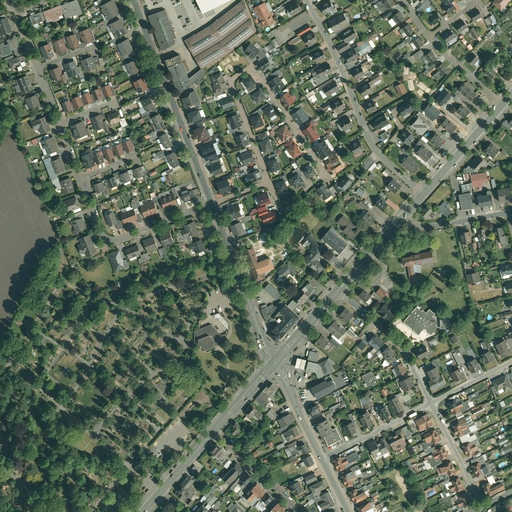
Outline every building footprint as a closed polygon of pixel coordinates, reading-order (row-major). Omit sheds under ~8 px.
[(243,0),(217,19),(210,26),(185,41),(202,69),(229,53),(256,31),(243,0)] [(196,0),(203,13),(230,0),(196,0)] [(391,0),(382,0),(384,3),(388,8),(388,9),(395,4),(391,0)] [(427,0),(421,6),(424,9),(431,3),(427,0)] [(452,2),(449,0),(442,0),(447,6),(444,8),(449,13),(456,8),(452,2)] [(496,0),(494,3),(501,10),(509,0),(496,0)] [(77,1),(69,4),(69,5),(66,6),(66,5),(62,6),(64,11),(67,18),(73,15),(73,16),(82,13),(77,1)] [(105,4),(102,6),(102,7),(104,9),(103,9),(103,10),(104,10),(105,13),(116,7),(113,1),(105,4)] [(330,1),(321,7),(325,14),(327,13),(331,11),(334,9),(330,1)] [(382,4),(379,1),(376,4),(378,7),(379,6),(383,12),(388,8),(384,3),(382,4)] [(297,2),(288,7),(293,15),(302,10),(299,6),(297,2)] [(256,3),(249,6),(251,11),(255,9),(258,7),(256,3)] [(258,7),(255,9),(260,18),(270,13),(265,4),(258,7)] [(52,9),(49,11),(49,10),(44,12),(46,18),(48,23),(55,20),(56,21),(60,19),(59,16),(62,15),(61,12),(59,6),(52,9)] [(116,7),(105,13),(107,16),(106,16),(107,17),(108,19),(112,17),(119,13),(116,7)] [(165,9),(149,16),(162,51),(175,44),(173,39),(176,37),(165,9)] [(479,10),(471,14),(474,21),(482,16),(479,10)] [(399,11),(394,16),(395,17),(398,21),(399,23),(405,19),(399,11)] [(40,12),(29,16),(33,25),(43,21),(43,19),(41,13),(40,12)] [(270,13),(260,18),(264,27),(274,22),(270,13)] [(437,13),(430,19),(434,25),(442,19),(437,13)] [(344,14),(337,18),(342,28),(349,24),(344,14)] [(6,18),(0,20),(0,27),(3,34),(9,32),(9,33),(11,32),(9,25),(8,26),(7,22),(7,21),(6,18)] [(337,18),(329,22),(335,32),(342,28),(337,18)] [(120,20),(115,23),(114,23),(111,25),(112,27),(111,27),(112,28),(114,31),(124,26),(120,20)] [(464,21),(456,26),(460,32),(461,31),(463,33),(469,29),(464,21)] [(414,31),(408,24),(403,28),(408,36),(414,31)] [(309,25),(298,32),(300,36),(312,29),(309,25)] [(124,26),(114,31),(117,37),(121,35),(127,32),(124,26)] [(353,28),(342,35),(346,43),(347,42),(349,45),(354,42),(353,39),(358,36),(353,28)] [(479,36),(474,28),(470,30),(476,38),(479,36)] [(91,36),(88,30),(81,32),(81,33),(83,37),(85,43),(92,40),(93,42),(96,41),(93,35),(91,36)] [(451,31),(443,36),(447,42),(455,37),(451,31)] [(314,32),(304,38),(309,46),(318,40),(314,32)] [(75,35),(68,38),(72,49),(79,46),(77,40),(75,35)] [(300,36),(292,41),(294,44),(302,39),(300,36)] [(366,42),(359,46),(354,49),(359,57),(371,49),(367,42),(370,41),(368,37),(364,39),(366,42)] [(418,37),(413,41),(418,48),(424,44),(418,37)] [(14,38),(7,41),(8,44),(4,45),(3,43),(0,43),(0,49),(1,52),(3,51),(5,56),(14,52),(14,51),(19,49),(14,38)] [(281,45),(277,38),(273,41),(277,48),(281,45)] [(128,39),(118,44),(121,50),(131,45),(128,39)] [(62,40),(55,43),(59,53),(66,50),(64,45),(62,40)] [(346,43),(342,45),(345,50),(350,47),(349,45),(347,42),(346,43)] [(273,43),(265,48),(268,53),(272,50),(275,55),(279,52),(273,43)] [(251,44),(245,51),(248,53),(247,54),(251,56),(254,58),(256,54),(259,51),(251,44)] [(49,45),(42,48),(46,58),(53,55),(51,50),(49,45)] [(131,45),(121,50),(124,55),(124,56),(129,53),(134,51),(131,45)] [(264,48),(259,51),(256,54),(260,58),(266,54),(267,53),(264,48)] [(354,49),(345,55),(350,62),(359,57),(354,49)] [(421,49),(414,54),(417,58),(419,56),(420,58),(425,54),(421,49)] [(323,50),(314,55),(317,62),(327,57),(323,50)] [(436,58),(431,51),(425,55),(431,63),(436,58)] [(180,54),(165,60),(168,67),(183,62),(180,54)] [(260,58),(258,59),(261,62),(267,58),(268,58),(266,54),(260,58)] [(474,54),(468,60),(473,65),(479,58),(474,54)] [(14,59),(9,61),(9,62),(11,69),(17,67),(19,72),(27,69),(22,56),(14,59)] [(92,57),(83,61),(87,70),(96,67),(92,57)] [(261,62),(258,64),(263,71),(272,65),(267,58),(261,62)] [(133,61),(127,64),(129,69),(138,65),(136,60),(135,59),(133,61)] [(74,62),(65,65),(68,71),(70,77),(79,74),(77,68),(74,62)] [(183,62),(168,67),(179,95),(205,74),(202,69),(189,78),(183,62)] [(434,63),(427,69),(429,72),(436,66),(434,63)] [(439,70),(433,75),(437,80),(442,75),(442,76),(443,75),(449,70),(443,63),(437,68),(439,70)] [(330,64),(322,68),(325,75),(326,74),(333,71),(330,64)] [(138,65),(129,69),(132,75),(137,72),(141,70),(138,65)] [(361,66),(352,72),(357,79),(365,74),(361,66)] [(59,67),(51,70),(55,81),(63,78),(62,75),(59,67)] [(497,73),(490,67),(485,72),(492,78),(497,73)] [(322,73),(314,77),(318,85),(329,79),(326,74),(325,75),(322,68),(320,69),(322,73)] [(279,70),(271,75),(274,79),(278,76),(282,74),(279,70)] [(221,73),(213,77),(216,86),(214,87),(216,92),(217,93),(223,91),(227,89),(221,73)] [(378,74),(370,79),(372,81),(374,80),(375,82),(381,79),(378,74)] [(251,75),(244,81),(248,87),(248,88),(254,83),(256,82),(251,75)] [(27,76),(21,78),(21,77),(20,78),(14,81),(16,86),(17,85),(19,91),(18,91),(19,95),(32,89),(27,76)] [(274,79),(270,82),(277,91),(285,86),(278,76),(274,79)] [(141,79),(134,82),(137,88),(146,83),(143,78),(141,79)] [(336,81),(324,89),(328,96),(336,92),(337,94),(342,91),(336,81)] [(146,83),(137,88),(140,93),(144,90),(148,88),(146,83)] [(254,83),(248,88),(248,87),(247,88),(249,92),(256,87),(257,87),(254,83)] [(369,83),(359,89),(364,96),(367,94),(373,91),(369,83)] [(401,84),(394,87),(400,98),(407,94),(401,84)] [(468,87),(463,84),(461,86),(457,91),(455,93),(459,97),(463,93),(471,101),(476,94),(468,87)] [(109,85),(102,87),(103,90),(106,97),(110,95),(113,94),(110,87),(109,85)] [(249,92),(248,92),(251,96),(253,95),(258,91),(256,87),(249,92)] [(99,88),(92,91),(93,94),(96,101),(100,99),(103,98),(100,91),(99,88)] [(452,96),(453,95),(444,88),(432,101),(441,109),(452,96)] [(258,91),(253,95),(258,103),(266,97),(261,89),(258,91)] [(191,93),(190,96),(183,99),(186,107),(194,104),(199,102),(195,91),(191,93)] [(89,92),(82,95),(83,97),(86,104),(90,103),(93,102),(90,95),(89,92)] [(286,94),(281,97),(287,106),(294,102),(288,93),(286,94)] [(459,97),(455,93),(453,95),(452,96),(460,103),(462,100),(459,97)] [(29,97),(26,99),(28,104),(29,103),(31,108),(40,105),(40,104),(39,104),(38,100),(36,95),(29,97)] [(79,96),(73,99),(73,101),(76,108),(80,107),(83,106),(80,99),(79,96)] [(228,97),(221,100),(223,104),(222,105),(223,107),(224,108),(225,109),(234,105),(230,96),(228,97)] [(150,97),(142,101),(145,106),(153,102),(150,97)] [(341,99),(332,105),(337,112),(346,107),(341,99)] [(69,100),(63,102),(66,112),(70,111),(70,110),(73,109),(70,102),(69,100)] [(374,101),(365,105),(368,112),(377,109),(374,101)] [(153,102),(145,106),(140,109),(143,114),(155,107),(153,102)] [(408,103),(399,108),(403,116),(412,110),(408,103)] [(267,104),(260,109),(262,112),(264,110),(269,106),(267,104)] [(269,106),(264,110),(270,118),(277,113),(271,105),(269,106)] [(299,105),(291,110),(294,114),(301,108),(299,105)] [(470,112),(462,105),(457,111),(465,118),(470,112)] [(294,114),(293,114),(299,124),(308,118),(302,108),(301,108),(294,114)] [(260,109),(252,114),(254,117),(260,115),(263,114),(262,112),(260,109)] [(196,110),(194,111),(193,112),(189,114),(192,122),(196,120),(202,118),(199,110),(198,111),(196,110)] [(118,112),(109,116),(111,122),(114,121),(115,122),(120,121),(121,120),(121,119),(118,112)] [(159,114),(153,117),(156,123),(163,120),(159,114)] [(430,123),(436,117),(432,114),(427,120),(430,123)] [(237,115),(229,118),(233,128),(233,129),(238,127),(241,125),(237,115)] [(254,117),(252,118),(255,128),(259,126),(260,127),(261,127),(263,127),(263,126),(264,124),(260,115),(254,117)] [(385,115),(373,122),(373,123),(374,122),(378,129),(377,129),(377,130),(381,127),(382,128),(390,123),(385,115)] [(100,116),(93,118),(97,129),(104,126),(105,126),(103,122),(100,116)] [(38,120),(32,122),(35,129),(36,129),(35,128),(39,126),(42,133),(43,133),(42,132),(50,129),(50,130),(51,130),(45,117),(38,120)] [(125,117),(121,119),(121,120),(120,121),(122,127),(128,125),(125,117)] [(202,118),(196,120),(197,125),(206,122),(204,117),(202,118)] [(349,117),(340,122),(345,130),(350,127),(354,125),(349,117)] [(409,127),(422,138),(430,128),(418,117),(409,127)] [(314,119),(306,125),(308,128),(313,125),(316,123),(314,119)] [(166,126),(163,120),(156,123),(152,125),(154,128),(157,126),(159,130),(166,126)] [(457,127),(449,120),(446,124),(447,124),(444,127),(451,134),(457,127)] [(509,122),(507,120),(503,124),(509,129),(511,125),(509,122)] [(83,123),(72,127),(77,138),(79,137),(79,138),(80,137),(87,134),(88,133),(86,129),(83,123)] [(308,128),(304,131),(308,136),(311,141),(316,138),(314,136),(318,134),(315,130),(316,130),(313,125),(308,128)] [(204,126),(195,130),(199,141),(202,139),(209,137),(209,136),(207,130),(205,130),(204,126)] [(285,126),(277,132),(283,142),(292,136),(285,126)] [(239,130),(234,132),(236,137),(237,137),(236,137),(243,134),(241,129),(239,130)] [(408,130),(405,133),(405,132),(402,135),(403,136),(401,138),(408,144),(414,136),(408,130)] [(266,132),(258,135),(261,142),(269,139),(266,132)] [(386,132),(380,135),(384,141),(389,138),(386,132)] [(167,133),(160,136),(163,142),(170,139),(167,133)] [(445,141),(436,133),(430,140),(439,147),(445,141)] [(243,134),(236,137),(237,137),(240,147),(249,144),(245,134),(243,134)] [(53,137),(42,141),(45,148),(46,148),(56,144),(53,137)] [(170,139),(163,142),(166,149),(173,145),(170,139)] [(261,142),(265,153),(273,149),(269,139),(261,142)] [(292,139),(285,144),(288,148),(295,143),(292,139)] [(419,141),(418,142),(419,142),(416,145),(420,148),(423,145),(424,146),(426,143),(421,139),(419,141)] [(130,140),(124,143),(125,147),(127,152),(134,150),(132,144),(130,140)] [(320,143),(314,147),(318,153),(328,146),(324,141),(324,140),(320,143)] [(360,140),(350,146),(355,155),(365,149),(360,140)] [(208,145),(202,148),(204,154),(216,149),(213,144),(213,143),(208,145)] [(301,152),(295,143),(288,148),(294,157),(301,152)] [(499,150),(491,143),(485,150),(490,155),(492,154),(494,156),(499,150)] [(56,144),(46,148),(49,154),(51,153),(58,150),(56,144)] [(120,144),(114,146),(115,150),(117,156),(124,154),(122,148),(120,144)] [(424,146),(423,145),(420,148),(416,153),(426,162),(430,158),(433,154),(424,146)] [(328,146),(318,153),(322,159),(328,155),(332,152),(328,146)] [(110,148),(104,150),(105,154),(108,160),(114,157),(112,152),(111,148),(110,148)] [(411,153),(404,148),(402,150),(409,156),(411,153)] [(216,149),(204,154),(207,160),(213,158),(218,156),(218,155),(216,149)] [(100,151),(94,154),(95,156),(98,164),(104,161),(102,155),(101,151),(100,151)] [(251,151),(241,154),(244,160),(241,162),(242,166),(255,161),(251,151)] [(174,152),(167,155),(170,161),(177,158),(174,152)] [(88,154),(83,156),(85,160),(84,160),(85,164),(86,164),(88,168),(95,165),(92,157),(90,153),(88,154)] [(330,157),(328,158),(331,162),(338,157),(339,157),(336,153),(335,154),(330,157)] [(479,155),(470,165),(464,172),(465,173),(470,172),(476,171),(481,165),(483,167),(487,163),(484,160),(484,159),(479,155)] [(52,160),(45,162),(48,170),(64,164),(61,156),(52,160)] [(419,166),(408,156),(408,157),(409,158),(404,163),(403,162),(402,163),(408,167),(407,167),(413,173),(419,166)] [(331,162),(327,165),(331,171),(332,171),(334,174),(337,172),(341,170),(339,166),(342,164),(338,157),(331,162)] [(177,158),(170,161),(174,168),(181,165),(177,158)] [(271,161),(268,162),(272,172),(280,169),(276,159),(271,161)] [(367,163),(366,165),(363,168),(366,171),(375,161),(375,162),(372,159),(368,164),(367,163)] [(213,165),(211,166),(214,175),(223,171),(220,163),(213,165)] [(375,163),(369,169),(372,171),(377,165),(375,163)] [(64,164),(48,170),(51,177),(58,175),(67,171),(64,164)] [(141,167),(134,169),(134,168),(130,170),(133,177),(136,176),(136,177),(144,175),(144,174),(143,172),(141,167)] [(308,170),(305,172),(307,175),(309,178),(310,179),(310,178),(317,174),(317,173),(313,167),(308,170)] [(299,168),(293,172),(296,176),(299,174),(301,177),(304,175),(301,172),(299,168)] [(121,175),(120,175),(121,177),(123,181),(123,182),(134,178),(133,177),(130,170),(127,171),(128,172),(121,175)] [(255,171),(250,173),(249,171),(246,172),(247,176),(250,175),(252,182),(262,178),(259,170),(255,171)] [(476,171),(470,172),(470,173),(471,178),(473,188),(483,186),(482,182),(488,181),(487,178),(486,172),(478,174),(477,171),(476,171)] [(296,176),(291,179),(296,188),(304,182),(301,177),(299,174),(296,176)] [(347,176),(342,182),(341,181),(338,185),(341,188),(342,187),(345,189),(353,181),(347,176)] [(115,177),(108,180),(107,179),(104,180),(108,189),(118,185),(116,179),(115,177)] [(69,178),(60,182),(55,184),(58,190),(63,188),(65,194),(74,190),(69,178)] [(224,181),(218,183),(222,193),(224,192),(225,193),(229,192),(228,191),(232,189),(230,185),(232,185),(229,179),(224,181)] [(394,179),(387,186),(392,190),(396,193),(402,186),(394,179)] [(104,180),(101,181),(102,182),(94,185),(97,193),(104,190),(106,196),(110,194),(108,189),(104,180)] [(282,181),(277,183),(280,192),(288,189),(285,182),(285,180),(282,181)] [(338,185),(337,183),(333,186),(337,192),(338,193),(342,190),(341,188),(338,185)] [(325,184),(317,189),(320,193),(319,193),(319,195),(320,196),(321,197),(322,196),(325,199),(332,195),(332,194),(328,189),(325,184)] [(333,186),(328,189),(332,194),(332,195),(332,196),(337,192),(333,186)] [(361,196),(364,191),(357,187),(355,192),(361,196)] [(510,188),(498,191),(500,201),(511,199),(510,188)] [(182,192),(181,192),(183,196),(185,202),(192,199),(192,198),(190,194),(191,194),(191,193),(190,193),(189,189),(182,192)] [(470,189),(463,190),(463,194),(459,194),(462,211),(474,209),(470,189)] [(488,195),(478,197),(479,203),(480,207),(480,206),(489,205),(493,205),(492,198),(492,197),(491,191),(487,191),(488,195)] [(173,193),(167,196),(171,207),(178,204),(175,197),(173,193)] [(267,193),(258,196),(258,197),(257,198),(258,200),(260,201),(261,203),(262,206),(265,204),(271,202),(267,193)] [(161,198),(162,202),(165,209),(171,207),(167,196),(161,198)] [(387,201),(382,197),(375,204),(383,211),(388,205),(385,202),(387,201)] [(77,198),(65,202),(68,211),(75,208),(80,206),(77,198)] [(135,201),(132,203),(134,209),(138,219),(139,223),(143,221),(139,210),(135,201)] [(154,201),(147,204),(152,215),(158,212),(155,204),(154,201)] [(369,207),(361,201),(359,203),(366,210),(369,207)] [(261,203),(257,205),(260,212),(267,209),(265,204),(262,206),(261,203)] [(141,206),(142,209),(145,217),(152,215),(147,204),(141,206)] [(233,207),(228,209),(231,219),(237,217),(241,215),(239,209),(240,209),(239,205),(239,204),(233,207)] [(436,214),(427,206),(421,213),(427,218),(428,216),(429,217),(430,216),(433,218),(436,214)] [(445,207),(441,211),(444,214),(449,209),(446,206),(445,207)] [(134,209),(128,212),(131,221),(138,219),(134,209)] [(269,213),(262,215),(263,216),(266,223),(270,222),(270,223),(274,222),(274,220),(277,219),(274,211),(269,213)] [(368,211),(361,219),(365,223),(369,226),(375,219),(370,215),(372,214),(368,211)] [(113,212),(106,215),(106,216),(106,217),(107,220),(108,221),(110,226),(116,224),(117,223),(117,220),(113,212)] [(128,212),(121,214),(123,219),(125,224),(131,221),(128,212)] [(357,234),(350,228),(353,224),(344,215),(338,222),(340,225),(341,224),(347,229),(344,231),(353,239),(357,234)] [(76,219),(71,221),(72,225),(75,225),(77,232),(82,230),(82,229),(86,228),(83,221),(82,218),(82,217),(76,219)] [(194,222),(184,225),(184,226),(186,225),(187,230),(183,232),(184,235),(185,237),(198,232),(194,222)] [(235,224),(232,225),(235,234),(238,233),(238,234),(242,233),(241,232),(244,231),(240,222),(235,224)] [(507,243),(505,235),(504,235),(502,227),(495,228),(496,237),(500,236),(501,244),(507,243)] [(486,228),(477,230),(479,238),(480,237),(481,243),(489,241),(488,236),(489,235),(488,231),(487,231),(486,228)] [(330,229),(322,238),(339,254),(347,245),(330,229)] [(167,233),(160,235),(164,246),(174,242),(170,231),(167,233)] [(469,231),(460,232),(462,243),(471,242),(469,231)] [(90,235),(81,239),(83,244),(79,245),(81,250),(83,250),(85,249),(86,252),(95,248),(94,248),(93,245),(91,240),(91,239),(90,235)] [(309,235),(306,239),(313,245),(316,241),(309,235)] [(151,239),(144,242),(144,241),(148,252),(153,250),(153,249),(158,247),(154,238),(150,239),(151,239)] [(201,240),(193,243),(188,245),(190,249),(194,248),(196,253),(197,253),(198,252),(198,253),(199,253),(198,252),(204,250),(205,250),(205,249),(201,240)] [(312,252),(304,260),(316,270),(317,269),(320,272),(325,266),(320,261),(320,258),(325,251),(317,244),(311,251),(312,252)] [(138,245),(127,250),(130,258),(141,254),(138,245)] [(251,246),(243,249),(252,272),(260,269),(259,269),(257,263),(251,246)] [(119,251),(110,254),(115,268),(118,267),(120,268),(120,269),(125,267),(126,267),(123,261),(121,255),(120,255),(119,251)] [(432,252),(411,256),(403,258),(404,265),(408,265),(417,263),(434,260),(432,252)] [(270,258),(257,263),(259,269),(261,268),(262,272),(273,268),(270,258)] [(289,263),(278,272),(280,274),(280,275),(281,276),(282,275),(285,278),(290,273),(293,276),(297,272),(289,263)] [(417,263),(408,265),(411,281),(416,280),(415,272),(417,272),(420,273),(421,265),(417,264),(417,263)] [(511,264),(501,266),(502,269),(503,272),(503,274),(511,272),(511,264)] [(260,269),(252,272),(256,281),(265,278),(262,272),(261,268),(259,269),(260,269)] [(478,272),(466,274),(468,284),(480,281),(478,272)] [(275,300),(280,295),(267,282),(262,287),(275,300)] [(309,282),(296,296),(299,299),(298,300),(296,301),(296,302),(299,304),(299,305),(300,305),(301,305),(301,304),(302,303),(301,303),(302,301),(303,302),(307,299),(306,298),(307,297),(308,297),(316,289),(309,282)] [(387,293),(381,287),(376,293),(382,298),(384,296),(387,293)] [(371,296),(364,289),(359,295),(366,302),(371,296)] [(386,299),(384,296),(382,298),(379,301),(378,302),(381,305),(386,299)] [(294,299),(290,303),(295,308),(299,304),(296,302),(296,301),(294,299)] [(281,300),(276,307),(273,304),(269,306),(262,309),(265,318),(268,323),(275,328),(272,332),(275,334),(272,337),(275,340),(276,340),(276,341),(277,341),(278,341),(279,341),(279,340),(280,340),(280,339),(300,316),(286,304),(285,304),(281,300)] [(389,305),(386,303),(382,308),(385,310),(381,314),(385,318),(387,316),(389,319),(396,312),(393,309),(394,309),(389,305)] [(417,306),(404,321),(404,322),(406,323),(414,330),(416,332),(419,334),(424,328),(429,332),(431,334),(438,327),(437,326),(436,325),(439,322),(432,316),(434,314),(434,313),(430,309),(426,313),(423,310),(422,311),(417,306)] [(353,316),(345,308),(339,315),(342,317),(341,318),(347,323),(353,316)] [(216,312),(213,315),(224,326),(225,325),(226,325),(228,323),(216,312)] [(439,322),(436,325),(437,326),(440,326),(440,319),(434,314),(432,316),(439,322)] [(449,318),(440,319),(440,326),(441,328),(450,327),(449,318)] [(347,330),(336,321),(333,324),(332,323),(329,327),(332,331),(331,332),(332,331),(333,333),(338,338),(341,335),(342,336),(347,330)] [(212,324),(195,331),(195,341),(199,341),(199,345),(201,345),(206,350),(214,347),(214,346),(222,342),(222,336),(212,324)] [(356,334),(349,329),(347,331),(354,337),(356,334)] [(380,339),(375,334),(369,341),(375,347),(375,346),(378,349),(384,342),(380,339)] [(329,341),(322,335),(316,341),(324,348),(328,351),(333,345),(329,342),(329,341)] [(454,335),(449,337),(451,343),(457,340),(454,335)] [(504,340),(496,344),(503,357),(511,352),(504,340)] [(362,341),(358,346),(362,350),(366,345),(362,341)] [(425,346),(416,350),(420,358),(429,354),(425,346)] [(396,355),(388,347),(382,353),(389,361),(394,356),(396,355)] [(319,353),(311,351),(309,361),(317,363),(319,353)] [(489,351),(481,355),(483,358),(484,358),(486,363),(494,359),(489,351)] [(458,356),(457,354),(454,355),(459,366),(462,364),(458,356)] [(307,360),(298,357),(295,367),(304,370),(307,360)] [(475,358),(467,363),(472,372),(480,368),(478,365),(479,365),(477,362),(475,358)] [(437,359),(432,362),(434,367),(434,368),(436,367),(437,368),(440,366),(437,359)] [(317,363),(309,361),(306,370),(316,372),(319,378),(333,371),(330,365),(328,360),(320,364),(319,363),(317,363)] [(402,363),(394,367),(398,375),(406,371),(402,363)] [(436,367),(434,368),(434,367),(427,371),(431,379),(428,381),(433,389),(446,383),(442,374),(440,375),(437,368),(436,367)] [(459,368),(457,369),(455,367),(451,369),(452,371),(451,372),(456,381),(463,377),(459,368)] [(369,377),(364,380),(368,388),(376,384),(372,376),(373,375),(369,377)] [(506,375),(493,381),(495,385),(498,390),(503,387),(505,391),(511,388),(506,375)] [(404,380),(400,381),(400,382),(402,386),(403,386),(406,391),(415,386),(412,381),(410,376),(404,380)] [(326,380),(308,390),(311,393),(314,391),(315,393),(314,393),(317,398),(336,388),(335,386),(336,386),(332,378),(326,380)] [(269,388),(267,386),(260,394),(267,400),(273,393),(276,395),(279,391),(277,387),(273,383),(269,388)] [(406,401),(402,393),(398,395),(399,397),(402,403),(406,401)] [(267,400),(260,394),(255,399),(264,407),(269,402),(267,400)] [(367,403),(364,396),(361,398),(364,404),(367,410),(370,408),(367,403)] [(399,397),(390,402),(395,412),(402,408),(400,404),(402,403),(399,397)] [(455,400),(448,403),(451,409),(458,405),(457,403),(455,400)] [(458,405),(451,409),(453,414),(463,409),(463,410),(470,407),(467,401),(458,405)] [(317,404),(309,409),(313,417),(322,413),(317,404)] [(252,405),(246,411),(252,417),(255,413),(258,410),(252,405)] [(386,406),(377,411),(378,413),(380,412),(383,418),(390,414),(386,406)] [(481,407),(473,411),(475,415),(484,411),(481,407)] [(272,408),(267,414),(272,419),(277,414),(272,408)] [(286,415),(284,409),(277,416),(278,419),(286,415)] [(367,412),(359,416),(365,427),(373,423),(367,412)] [(286,415),(278,419),(282,427),(294,421),(290,413),(286,415)] [(427,414),(416,419),(419,425),(430,419),(427,414)] [(465,418),(459,421),(460,423),(453,426),(455,431),(467,426),(466,426),(466,424),(468,423),(465,418)] [(327,419),(317,424),(323,436),(324,435),(332,431),(332,430),(327,419)] [(430,419),(419,425),(421,430),(433,424),(430,419)] [(236,422),(233,426),(230,431),(235,435),(238,431),(242,427),(236,422)] [(353,422),(344,426),(349,435),(356,432),(355,428),(356,428),(353,422)] [(455,431),(458,437),(465,433),(471,430),(469,427),(474,425),(473,422),(474,422),(466,426),(467,426),(455,431)] [(296,426),(289,430),(285,433),(289,441),(294,438),(293,437),(300,434),(296,426)] [(332,430),(332,431),(324,435),(329,445),(338,441),(337,441),(341,439),(336,428),(332,430)] [(397,433),(394,435),(395,438),(393,440),(392,438),(389,439),(390,442),(389,442),(391,446),(392,445),(395,452),(396,452),(397,452),(397,451),(400,450),(399,448),(406,444),(404,439),(403,439),(402,436),(405,435),(402,428),(396,431),(397,433)] [(435,430),(428,433),(429,436),(430,439),(438,435),(435,430)] [(498,439),(496,440),(497,442),(506,438),(503,433),(497,436),(498,439)] [(427,440),(422,443),(425,448),(441,440),(438,435),(430,439),(427,440)] [(375,440),(368,444),(373,453),(375,456),(382,453),(377,444),(375,440)] [(384,445),(382,441),(377,444),(382,453),(382,454),(388,451),(386,448),(388,448),(386,444),(384,445)] [(470,442),(462,446),(465,451),(472,447),(471,445),(470,442)] [(226,451),(217,443),(211,451),(219,459),(226,451)] [(433,454),(437,452),(436,449),(443,446),(441,443),(430,449),(433,454)] [(289,447),(289,448),(292,455),(299,452),(300,455),(309,451),(305,444),(297,448),(295,445),(289,447)] [(508,444),(498,449),(501,455),(511,450),(508,444)] [(443,446),(436,449),(437,452),(438,454),(446,451),(443,446)] [(472,447),(465,451),(468,456),(475,453),(474,450),(472,447)] [(435,458),(439,457),(440,460),(448,456),(446,451),(438,454),(434,456),(435,458)] [(357,452),(345,457),(346,458),(347,460),(358,455),(357,452)] [(230,460),(225,455),(220,460),(222,461),(220,463),(224,466),(230,460)] [(483,455),(471,461),(472,464),(478,461),(484,458),(483,455)] [(311,456),(304,459),(307,467),(315,463),(311,456)] [(429,458),(427,460),(429,463),(432,468),(433,467),(442,463),(440,460),(439,457),(435,458),(434,456),(430,459),(429,458)] [(341,457),(333,461),(336,466),(343,462),(342,459),(341,457)] [(484,458),(478,461),(479,462),(472,466),(475,471),(486,465),(485,463),(486,462),(484,458)] [(444,465),(439,467),(442,472),(454,467),(451,461),(444,465)] [(486,465),(475,471),(477,476),(484,473),(485,474),(491,472),(490,472),(489,468),(488,469),(486,466),(496,461),(486,465)] [(343,462),(336,466),(339,471),(346,467),(344,464),(343,462)] [(226,475),(223,478),(229,484),(237,475),(238,475),(244,469),(237,463),(226,475)] [(195,474),(200,469),(195,465),(191,470),(195,474)] [(454,467),(442,472),(444,478),(448,476),(456,472),(454,467)] [(496,469),(490,472),(491,472),(485,474),(487,477),(498,472),(496,469)] [(247,473),(242,479),(243,479),(238,484),(242,489),(253,478),(247,473)] [(315,473),(307,477),(308,479),(306,480),(308,483),(309,483),(310,487),(311,487),(311,486),(318,483),(316,479),(318,479),(315,473)] [(349,473),(341,477),(344,482),(351,478),(350,476),(349,473)] [(194,480),(189,476),(181,485),(182,487),(183,486),(186,483),(190,486),(194,480)] [(459,477),(451,481),(453,484),(449,486),(450,488),(454,486),(462,482),(459,477)] [(351,478),(344,482),(346,487),(354,483),(352,480),(351,478)] [(318,483),(311,486),(311,487),(314,493),(313,493),(315,497),(322,493),(320,490),(326,487),(323,480),(318,483)] [(298,481),(291,485),(292,488),(292,489),(293,491),(294,491),(295,494),(303,491),(301,488),(302,488),(300,484),(298,481)] [(489,482),(482,486),(484,491),(496,485),(497,485),(501,483),(500,481),(495,483),(491,485),(489,482)] [(462,482),(454,486),(455,488),(457,491),(464,488),(462,482)] [(186,483),(183,486),(182,487),(180,490),(179,489),(175,493),(177,495),(178,495),(183,499),(185,501),(189,497),(187,495),(189,493),(192,490),(188,487),(190,486),(186,483)] [(266,491),(257,483),(252,489),(260,497),(262,496),(266,491)] [(496,485),(484,491),(487,496),(500,490),(500,489),(497,485),(496,485)] [(260,497),(252,489),(243,498),(247,500),(247,501),(248,502),(249,502),(253,506),(258,499),(260,497)] [(356,489),(349,492),(352,498),(363,492),(362,490),(358,492),(356,489)] [(217,498),(208,491),(204,495),(208,498),(203,504),(208,509),(211,506),(211,505),(217,498)] [(363,492),(352,498),(354,503),(367,496),(365,491),(363,492)] [(315,497),(314,498),(318,506),(325,502),(332,498),(329,492),(323,495),(322,493),(315,497)] [(263,498),(263,499),(264,500),(259,504),(263,509),(273,498),(268,493),(263,498)] [(467,493),(459,497),(461,500),(462,502),(469,498),(467,493)] [(192,497),(187,503),(190,505),(195,499),(192,497)] [(469,498),(462,502),(463,504),(464,507),(472,503),(469,498)] [(369,502),(357,508),(358,511),(362,511),(367,510),(370,508),(372,507),(369,502)] [(284,509),(278,503),(274,507),(268,511),(282,511),(284,509)]
